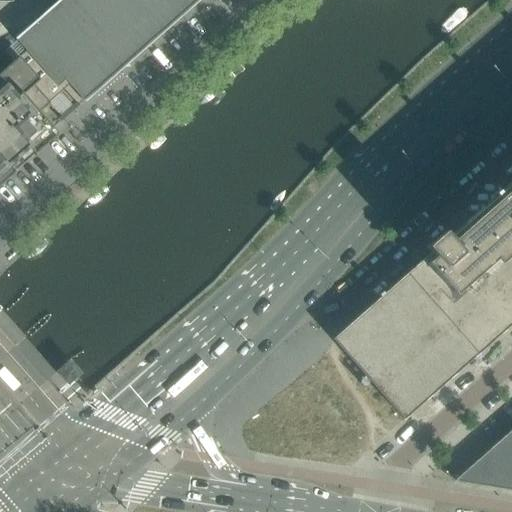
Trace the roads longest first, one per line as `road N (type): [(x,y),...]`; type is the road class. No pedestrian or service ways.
road 1 (secondary): [(511,31),(407,123),(276,271),(74,450)]
road 2 (residential): [(0,233),(264,0)]
road 3 (secondary): [(293,312),(424,162),(511,83)]
road 4 (residential): [(293,312),(335,308),(511,153)]
road 5 (residential): [(379,511),(394,466),(511,362)]
road 6 (secondary): [(192,410),(293,312)]
road 7 (secondary): [(240,497),(113,475)]
